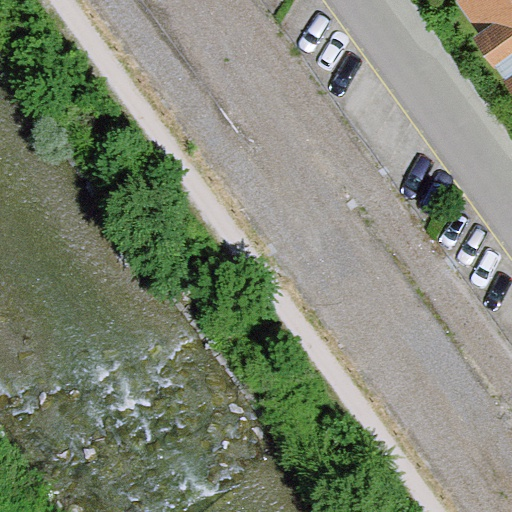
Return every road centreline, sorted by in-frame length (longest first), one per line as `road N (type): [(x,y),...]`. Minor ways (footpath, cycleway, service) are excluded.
road 1 (residential): [(188,0),(484,412)]
road 2 (residential): [(511,194),(374,0)]
